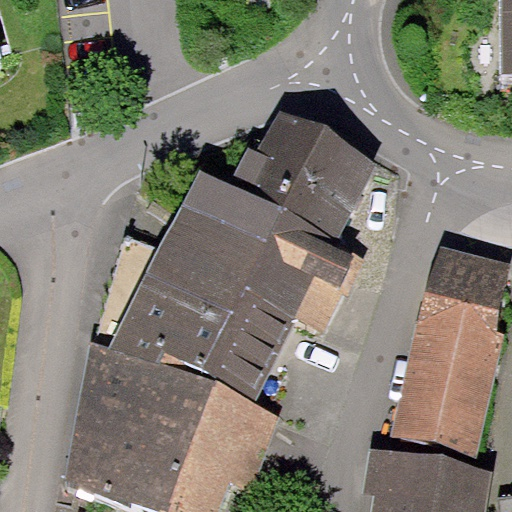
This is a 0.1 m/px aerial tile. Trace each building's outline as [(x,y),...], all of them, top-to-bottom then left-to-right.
[(511,1),(502,2),(503,85),(511,85),(511,1)] [(377,180),(283,130),(242,207),(336,257),(377,180)] [(256,420),(336,257),(242,207),(199,185),(116,365),(256,420)] [(511,303),(511,296),(430,280),(391,448),(476,469),(511,303)] [(91,355),(65,482),(149,511),(219,511),(256,420),(91,355)] [(376,511),(488,511),(494,489),(374,461),(364,505),(377,509),(376,511)]
